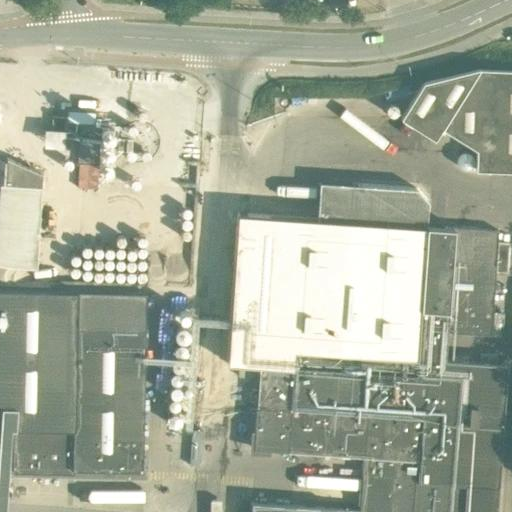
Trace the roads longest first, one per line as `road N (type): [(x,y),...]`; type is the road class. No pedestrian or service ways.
road 1 (unclassified): [(202,511),(214,476),(241,44)]
road 2 (unknown): [(230,218),(281,168),(318,147),(432,153),(479,169),(511,193)]
road 3 (unclassified): [(442,29),(351,47),(241,44)]
road 4 (unclassified): [(241,44),(77,35)]
